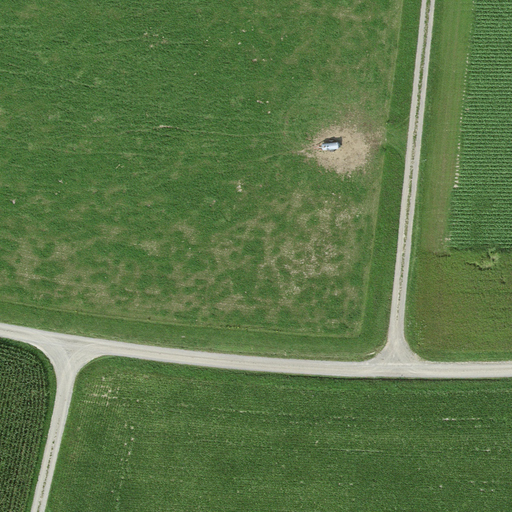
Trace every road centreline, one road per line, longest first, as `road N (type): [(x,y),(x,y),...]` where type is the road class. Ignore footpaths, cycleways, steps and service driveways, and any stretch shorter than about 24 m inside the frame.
road 1 (track): [(0,331),(76,346),(394,369)]
road 2 (track): [(428,0),(394,369)]
road 3 (track): [(76,346),(38,511)]
